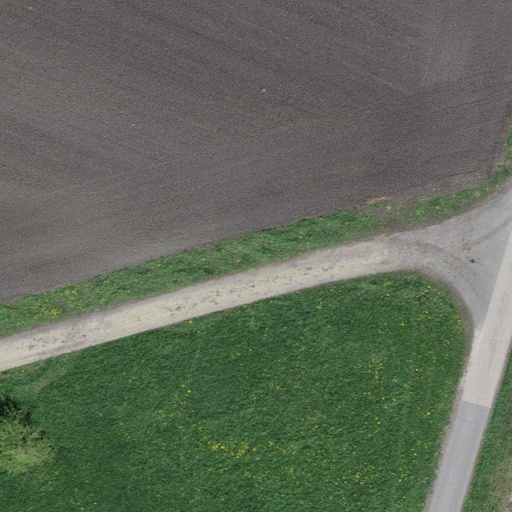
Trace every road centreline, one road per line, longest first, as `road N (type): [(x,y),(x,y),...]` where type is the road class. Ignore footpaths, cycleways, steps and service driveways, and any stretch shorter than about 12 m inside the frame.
road 1 (track): [(0,357),(511,218)]
road 2 (track): [(442,511),(511,271)]
